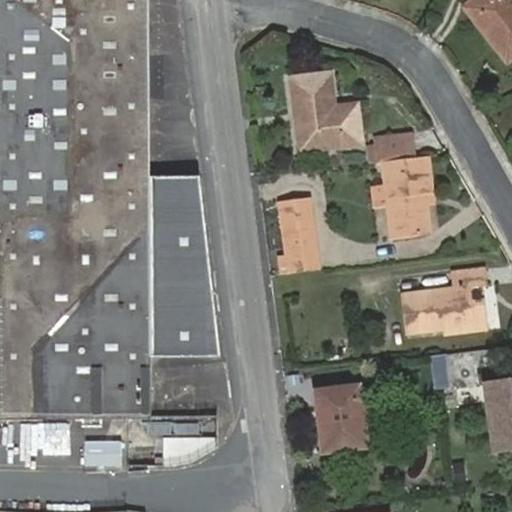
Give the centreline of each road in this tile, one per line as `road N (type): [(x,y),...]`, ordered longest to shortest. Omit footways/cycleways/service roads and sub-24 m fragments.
road 1 (unclassified): [(210,3),(275,511)]
road 2 (residential): [(210,3),(235,0),(384,38),(412,54),(511,215)]
